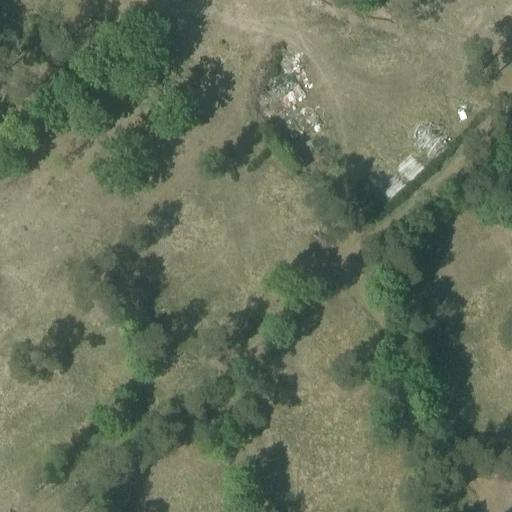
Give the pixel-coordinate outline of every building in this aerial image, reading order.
[(310,24),(304,44),(325,50),(331,29),(310,24)] [(360,41),(353,60),(374,67),(381,48),(360,41)] [(400,51),(392,79),(410,84),(418,56),(400,51)] [(440,63),(429,89),(449,98),(461,73),(440,63)] [(0,81),(0,118),(7,126),(27,106),(1,81),(0,81)] [(410,169),(417,162),(424,170),(440,155),(422,136),(399,157),(410,169)] [(313,143),(297,155),(307,167),(322,154),(313,143)] [(264,169),(270,187),(287,181),(280,163),(264,169)] [(293,239),(286,258),(302,264),(309,245),(293,239)] [(506,272),(511,270),(511,255),(503,258),(506,272)] [(11,328),(35,350),(48,335),(24,314),(11,328)] [(102,386),(87,404),(101,416),(116,398),(102,386)] [(71,411),(54,426),(69,443),(86,427),(71,411)] [(321,420),(302,423),(306,445),(325,441),(321,420)] [(26,445),(14,460),(34,476),(46,461),(26,445)] [(200,477),(215,468),(207,454),(192,463),(200,477)] [(229,488),(210,497),(217,511),(223,511),(237,505),(229,488)]
